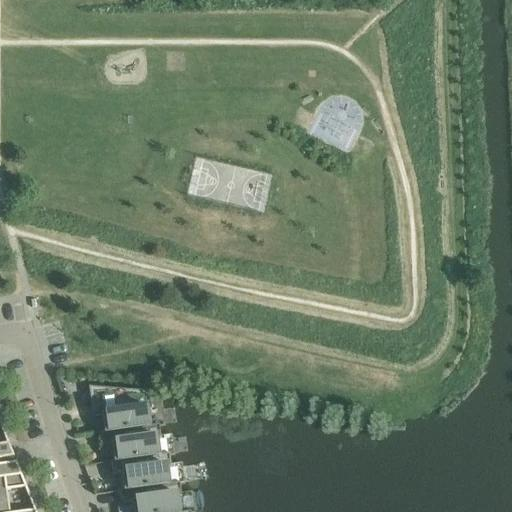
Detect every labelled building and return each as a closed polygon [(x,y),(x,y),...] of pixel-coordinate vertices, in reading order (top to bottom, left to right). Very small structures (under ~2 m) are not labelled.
[(101,433),(101,435),(160,427),(160,426),(149,427),(147,411),(152,411),(149,393),(149,392),(89,387),(89,388),(93,418),(102,417),(105,433),(101,433)] [(111,462),(111,464),(170,456),(170,455),(159,456),(157,440),(161,440),(160,427),(101,435),(103,447),(112,446),(114,462),(111,462)] [(0,459),(14,457),(14,456),(11,456),(10,445),(9,444),(0,444),(0,459)] [(121,491),(121,493),(180,485),(180,483),(169,485),(167,469),(172,469),(170,456),(111,464),(113,476),(122,475),(124,491),(121,491)] [(0,465),(0,511),(36,511),(35,511),(26,511),(9,511),(7,491),(26,488),(27,488),(21,475),(18,475),(17,464),(17,463),(16,463),(0,465)] [(179,511),(177,498),(182,497),(180,485),(121,493),(123,505),(133,504),(133,511),(179,511)]
